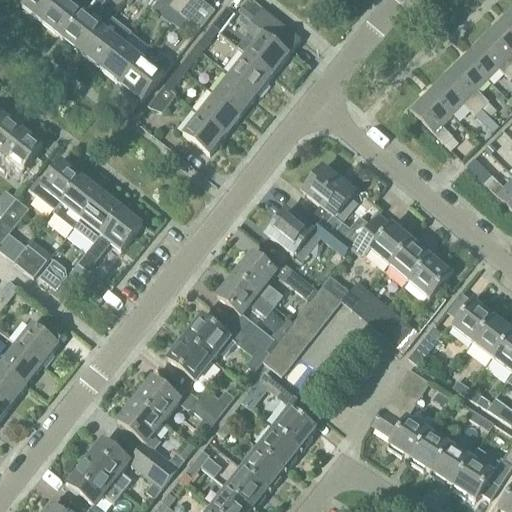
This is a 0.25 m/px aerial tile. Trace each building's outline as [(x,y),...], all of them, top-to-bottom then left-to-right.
[(42,27),(64,0),(63,0),(29,0),(21,11),(42,27)] [(61,43),(83,15),(95,0),(80,0),(74,8),(64,0),(42,27),(61,43)] [(180,17),(193,0),(178,0),(171,10),(180,17)] [(195,0),(193,0),(180,17),(188,24),(202,6),(195,0)] [(210,30),(216,36),(217,34),(221,37),(236,17),(227,9),(210,30)] [(511,12),(500,24),(511,35),(511,12)] [(81,58),(103,31),(83,15),(61,43),(81,58)] [(245,58),(272,78),(298,45),(262,16),(248,34),(258,42),(245,58)] [(511,35),(500,24),(483,41),(511,70),(511,35)] [(201,55),(216,36),(210,30),(194,49),(201,55)] [(101,74),(122,47),(103,31),(81,58),(101,74)] [(510,84),(511,82),(511,70),(483,41),(464,60),(488,84),(499,73),(510,84)] [(121,90),(143,63),(122,47),(101,74),(121,90)] [(186,74),(201,55),(194,49),(178,69),(181,71),(186,74)] [(257,98),(272,78),(245,58),(230,77),(257,98)] [(140,105),(172,65),(166,60),(152,70),(143,63),(118,94),(131,104),(134,100),(140,105)] [(477,95),(488,84),(464,60),(446,77),(482,113),(488,106),(477,95)] [(171,95),(187,75),(181,71),(165,90),(171,95)] [(241,118),(257,98),(230,77),(214,97),(241,118)] [(475,120),(482,113),(446,77),(430,94),(454,118),(463,109),(475,120)] [(163,116),(175,100),(163,90),(148,109),(163,116)] [(441,131),(454,118),(430,94),(409,114),(445,150),(452,142),(441,131)] [(225,138),(241,118),(214,97),(198,116),(225,138)] [(488,106),(482,113),(490,121),(496,115),(488,106)] [(208,159),(225,138),(198,116),(182,138),(208,159)] [(0,160),(21,134),(2,118),(0,120),(0,160)] [(0,170),(5,174),(9,168),(21,177),(42,150),(21,134),(0,160),(0,170)] [(464,163),(479,147),(470,139),(455,155),(464,163)] [(452,142),(445,150),(450,155),(457,147),(452,142)] [(490,147),(486,151),(491,157),(496,153),(490,147)] [(467,170),(466,171),(475,179),(482,172),(474,163),(467,170)] [(54,215),(81,181),(60,165),(43,186),(38,182),(28,195),(54,215)] [(333,221),(353,196),(322,170),(302,196),(333,221)] [(365,173),(359,180),(364,185),(368,185),(372,179),(365,173)] [(89,187),(81,181),(54,215),(54,216),(74,233),(101,197),(105,193),(93,183),(89,187)] [(511,216),(511,183),(503,192),(491,181),(484,189),(495,199),(511,216)] [(0,220),(1,221),(16,202),(6,195),(0,201),(0,220)] [(94,245),(121,212),(101,197),(76,231),(94,245)] [(0,249),(29,212),(16,202),(0,222),(0,249)] [(320,210),(313,219),(325,228),(332,220),(320,210)] [(121,212),(94,245),(79,265),(91,274),(111,248),(120,255),(141,228),(121,212)] [(317,238),(315,236),(286,213),(266,238),(292,259),(305,243),(312,249),(320,240),(340,255),(347,247),(335,237),(324,228),(317,238)] [(356,247),(371,228),(362,221),(351,235),(342,228),(335,237),(347,247),(353,251),(356,247)] [(389,270),(414,242),(393,224),(382,237),(371,228),(356,247),(367,256),(369,253),(389,270)] [(409,286),(433,258),(414,242),(389,270),(409,286)] [(33,283),(45,268),(48,265),(27,249),(13,267),(33,283)] [(265,288),(275,276),(264,267),(251,257),(233,279),(273,310),(281,300),(265,288)] [(433,258),(409,286),(428,303),(452,274),(433,258)] [(56,294),(66,281),(65,273),(53,265),(40,282),(56,294)] [(96,296),(103,288),(78,267),(71,276),(96,296)] [(291,274),(284,283),(307,302),(314,293),(312,291),(291,274)] [(265,320),(272,310),(233,279),(216,300),(241,318),(250,307),(265,320)] [(0,312),(16,292),(8,286),(0,296),(0,312)] [(349,313),(364,294),(357,288),(341,306),(349,313)] [(314,300),(332,314),(339,305),(321,291),(314,300)] [(358,320),(374,302),(364,294),(349,313),(358,320)] [(324,324),(332,314),(314,300),(306,310),(324,324)] [(368,328),(383,310),(374,302),(358,320),(368,328)] [(473,348),(496,318),(475,302),(452,332),(473,348)] [(317,333),(324,324),(306,310),(299,319),(317,333)] [(377,336),(393,317),(383,310),(368,328),(377,336)] [(393,317),(377,336),(396,352),(412,333),(393,317)] [(493,363),(511,338),(511,329),(496,318),(473,348),(493,363)] [(309,343),(317,333),(299,319),(292,328),(309,343)] [(222,359),(233,346),(221,336),(201,320),(183,342),(211,364),(215,360),(219,355),(222,359)] [(264,355),(273,343),(250,323),(240,334),(264,355)] [(15,349),(42,370),(58,350),(57,348),(66,337),(50,324),(41,336),(31,328),(15,349)] [(302,352),(309,343),(292,328),(284,338),(302,352)] [(417,370),(442,338),(433,331),(407,363),(417,370)] [(295,361),(302,352),(284,338),(277,347),(295,361)] [(511,378),(511,338),(493,363),(511,378)] [(247,341),(239,351),(253,362),(248,369),(255,375),(262,366),(268,358),(264,355),(247,341)] [(194,385),(211,364),(183,342),(166,363),(194,385)] [(287,371),(295,361),(277,347),(269,357),(287,371)] [(0,368),(26,390),(42,370),(15,349),(0,367),(0,368)] [(279,380),(287,371),(269,357),(268,358),(262,366),(279,380)] [(0,400),(11,409),(26,390),(0,368),(0,400)] [(400,383),(421,397),(427,387),(406,373),(400,383)] [(275,401),(283,392),(263,376),(256,386),(275,401)] [(132,403),(162,426),(179,404),(151,382),(145,389),(141,389),(135,397),(136,401),(134,403),(132,403)] [(415,407),(421,397),(400,383),(393,394),(415,407)] [(464,399),(468,392),(456,384),(452,390),(464,399)] [(188,396),(219,420),(233,402),(226,396),(218,405),(195,387),(188,396)] [(476,406),(480,400),(468,392),(464,399),(476,406)] [(408,417),(415,407),(393,394),(387,403),(408,417)] [(250,395),(240,407),(251,415),(260,403),(250,395)] [(205,438),(219,420),(188,396),(181,404),(204,423),(197,432),(205,438)] [(0,422),(11,409),(0,400),(0,422)] [(456,404),(451,401),(444,412),(449,415),(456,404)] [(145,448),(162,426),(132,403),(130,404),(124,412),(124,415),(116,426),(145,448)] [(387,403),(370,430),(389,442),(385,449),(401,459),(402,456),(411,462),(429,434),(406,420),(408,417),(387,403)] [(272,432),(299,453),(315,433),(288,411),(272,432)] [(492,427),(471,413),(467,421),(488,434),(492,427)] [(224,426),(232,432),(241,421),(233,415),(224,426)] [(223,443),(232,432),(224,426),(216,437),(223,443)] [(283,473),(299,453),(272,432),(256,452),(283,473)] [(429,480),(450,448),(429,434),(411,462),(408,466),(429,480)] [(83,467),(122,497),(131,485),(120,477),(129,466),(102,444),(83,467)] [(451,494),(472,462),(450,448),(429,480),(451,494)] [(138,458),(169,484),(185,465),(173,457),(167,466),(145,449),(138,458)] [(511,450),(504,462),(503,461),(499,466),(478,452),(472,462),(451,494),(472,508),(480,496),(490,503),(511,469),(511,450)] [(267,493),(283,473),(256,452),(241,472),(267,493)] [(193,466),(200,472),(209,461),(202,455),(193,466)] [(155,501),(169,484),(138,458),(131,467),(155,486),(148,495),(155,501)] [(192,482),(200,472),(193,466),(185,476),(192,482)] [(113,508),(122,497),(83,467),(66,488),(94,510),(103,499),(113,508)] [(225,492),(251,511),(252,511),(267,493),(241,472),(225,492)] [(176,502),(190,511),(198,498),(174,483),(160,505),(170,511),(176,502)] [(511,511),(511,491),(498,511),(511,511)] [(251,511),(225,492),(210,511),(251,511)]
